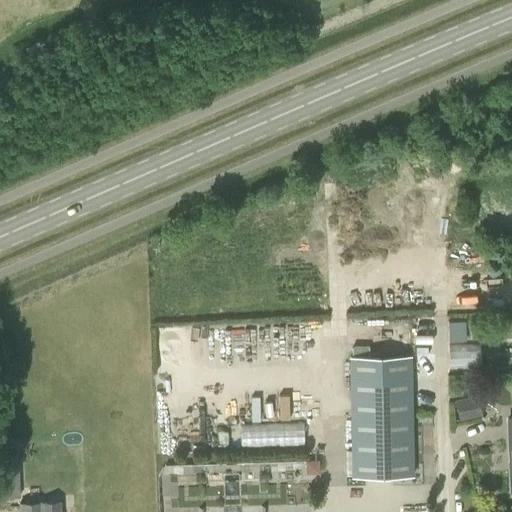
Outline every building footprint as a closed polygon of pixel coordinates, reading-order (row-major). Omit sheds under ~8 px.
[(464,321),(448,321),(448,341),(464,341),(464,321)] [(452,365),(483,363),(482,341),(451,343),(452,365)] [(410,355),(350,356),(352,477),(412,476),(410,355)] [(479,393),(456,398),(461,418),(484,413),(479,393)] [(305,443),(305,422),(242,423),(242,444),(305,443)] [(18,455),(0,455),(0,510),(5,510),(5,497),(19,497),(18,455)] [(61,511),(61,507),(61,501),(18,503),(18,511),(61,511)]
